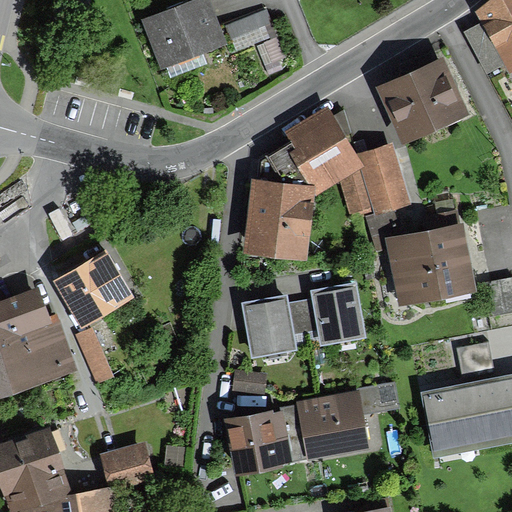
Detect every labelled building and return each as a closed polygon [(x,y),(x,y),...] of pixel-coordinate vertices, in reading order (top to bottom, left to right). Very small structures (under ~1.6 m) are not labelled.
[(202,0),(148,21),(164,62),(220,40),(204,0),(202,0)] [(511,0),(497,0),(484,10),(511,61),(511,59),(511,0)] [(266,41),(274,61),(285,57),(266,10),(226,26),(230,36),(266,22),(272,39),(266,41)] [(387,89),(406,131),(458,108),(432,52),(411,62),(415,71),(404,76),(406,80),(387,89)] [(270,157),(288,188),(298,189),(351,158),(339,138),(350,132),(343,110),(269,155),(270,157)] [(372,234),(398,226),(391,203),(402,199),(388,151),(364,159),(378,206),(373,208),(375,214),(367,216),(372,234)] [(308,190),(298,189),(288,188),(270,157),(266,160),(261,160),(250,244),(300,250),(308,190)] [(344,179),(355,218),(373,213),(361,172),(344,179)] [(455,212),(427,218),(429,229),(457,224),(455,212)] [(392,242),(403,296),(469,283),(462,246),(449,249),(445,232),(392,242)] [(60,280),(82,319),(120,297),(107,276),(116,270),(106,253),(60,280)] [(511,310),(511,277),(483,283),(489,315),(511,310)] [(362,333),(353,284),(314,291),(323,340),(362,333)] [(0,384),(66,363),(60,345),(52,348),(47,333),(55,330),(52,321),(44,324),(42,319),(44,318),(35,293),(0,305),(0,384)] [(293,346),(284,296),(245,303),(254,353),(293,346)] [(76,335),(96,381),(110,376),(89,329),(76,335)] [(480,340),(455,345),(458,364),(484,359),(480,340)] [(238,372),(236,387),(262,391),(264,375),(238,372)] [(437,446),(511,431),(511,376),(426,394),(437,446)] [(399,382),(371,382),(372,409),(400,408),(399,382)] [(304,411),(282,415),(290,457),(365,443),(359,411),(355,393),(302,403),(304,411)] [(238,466),(290,457),(282,415),(282,413),(270,415),(270,414),(230,421),(238,466)] [(0,454),(0,463),(14,505),(66,491),(45,431),(14,441),(16,441),(19,448),(0,454)] [(106,458),(113,483),(148,473),(141,449),(106,458)] [(34,511),(116,511),(112,488),(62,495),(63,500),(33,505),(34,511)] [(124,493),(128,511),(157,511),(163,510),(161,498),(124,493)] [(379,511),(387,511),(390,510),(388,500),(382,501),(384,511),(379,511)]
